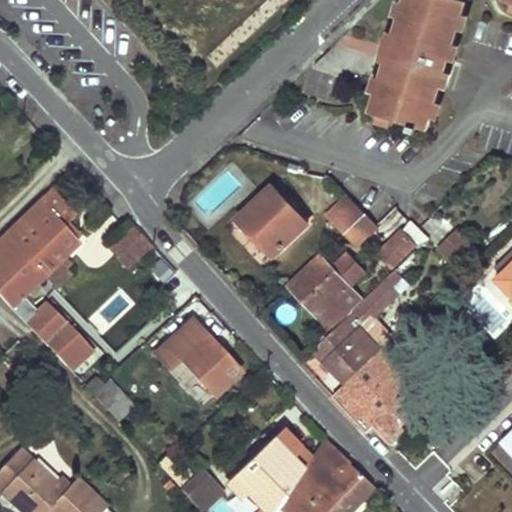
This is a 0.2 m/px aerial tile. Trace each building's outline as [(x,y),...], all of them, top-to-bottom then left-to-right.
[(459,0),(407,0),(373,115),(428,132),(445,73),(451,75),(455,62),(449,60),(467,2),(459,0)] [(280,182),(238,221),(273,258),(308,225),(279,195),(286,188),(280,182)] [(74,214),(49,189),(5,233),(44,275),(78,241),(63,224),(74,214)] [(324,215),(344,234),(365,215),(346,194),(324,215)] [(365,215),(344,234),(356,245),(376,227),(376,226),(365,215)] [(125,267),(149,245),(133,227),(130,226),(107,248),(125,267)] [(461,273),(480,255),(458,231),(439,249),(461,273)] [(387,245),(401,260),(414,247),(400,232),(387,245)] [(38,312),(22,296),(44,275),(5,233),(0,237),(0,295),(63,361),(83,342),(46,304),(38,312)] [(378,254),(392,268),(401,260),(387,245),(378,254)] [(331,269),(320,258),(289,287),(331,331),(351,312),(338,298),(349,288),(365,272),(347,254),(331,269)] [(409,283),(396,269),(362,301),(352,311),(353,313),(313,352),(332,370),(335,367),(349,382),(381,351),(371,341),(364,347),(353,336),(366,323),(362,318),(370,311),(374,315),(409,283)] [(349,288),(338,298),(351,312),(352,311),(362,301),(349,288)] [(381,351),(395,338),(374,315),(370,311),(362,318),(366,323),(353,336),(364,347),(371,341),(381,351)] [(191,319),(154,352),(168,368),(179,357),(213,394),(238,371),(191,319)] [(88,347),(83,342),(63,361),(73,372),(87,358),(82,353),(88,347)] [(94,352),(88,347),(82,353),(87,358),(94,352)] [(417,388),(381,351),(349,382),(345,385),(332,398),(366,434),(373,428),(389,445),(405,430),(402,427),(415,414),(403,401),(417,388)] [(335,367),(332,370),(345,385),(349,382),(335,367)] [(96,379),(86,387),(94,395),(103,387),(96,379)] [(135,409),(111,381),(103,387),(94,395),(118,424),(135,409)] [(511,434),(503,443),(511,452),(511,434)] [(347,511),(348,511),(372,485),(348,464),(349,463),(324,438),(301,473),(325,493),(327,491),(347,511)] [(274,511),(282,500),(301,473),(272,444),(233,482),(260,511),(259,511),(274,511)] [(56,485),(18,450),(0,469),(0,490),(22,511),(47,511),(101,511),(106,508),(76,480),(69,488),(64,493),(56,485)] [(157,465),(181,491),(195,478),(186,469),(181,475),(165,458),(157,465)] [(181,491),(200,511),(202,511),(214,501),(221,508),(229,501),(202,472),(195,478),(181,491)] [(347,511),(327,491),(325,493),(301,473),(282,500),(297,511),(347,511)] [(61,480),(56,485),(64,493),(69,488),(61,480)] [(216,511),(221,508),(214,501),(202,511),(216,511)]
